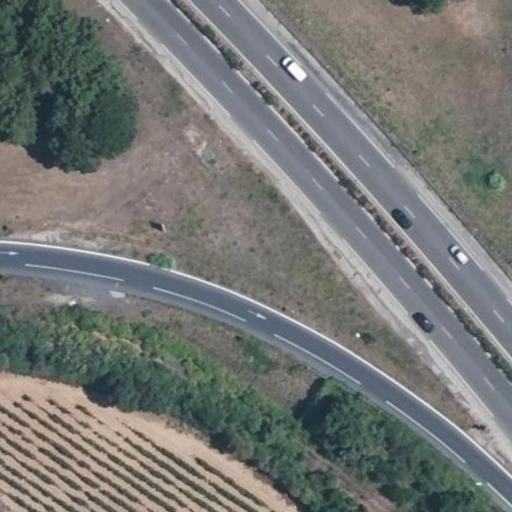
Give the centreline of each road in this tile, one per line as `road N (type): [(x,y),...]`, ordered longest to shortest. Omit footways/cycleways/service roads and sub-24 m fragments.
road 1 (motorway): [(0,246),(199,277),(302,323),(400,389),(511,490)]
road 2 (trunk): [(153,0),(434,305),(511,404)]
road 3 (trunk): [(511,326),(352,141),(207,0)]
road 4 (track): [(378,511),(331,463),(197,358),(47,304),(0,305)]
